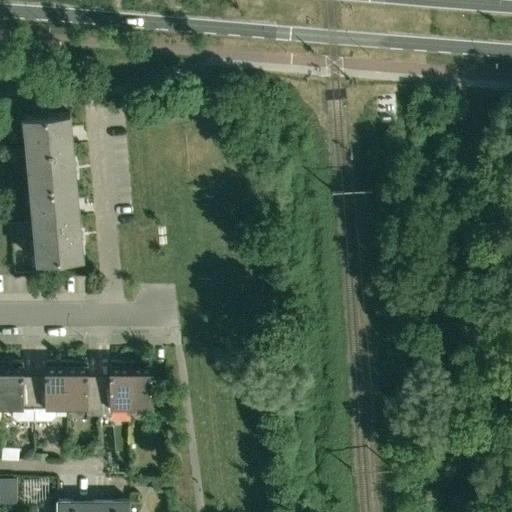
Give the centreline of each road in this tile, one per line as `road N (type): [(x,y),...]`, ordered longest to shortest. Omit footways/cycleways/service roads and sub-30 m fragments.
road 1 (primary): [(0,14),(511,53)]
road 2 (residential): [(477,125),(461,160),(492,511)]
road 3 (residential): [(113,314),(91,112)]
